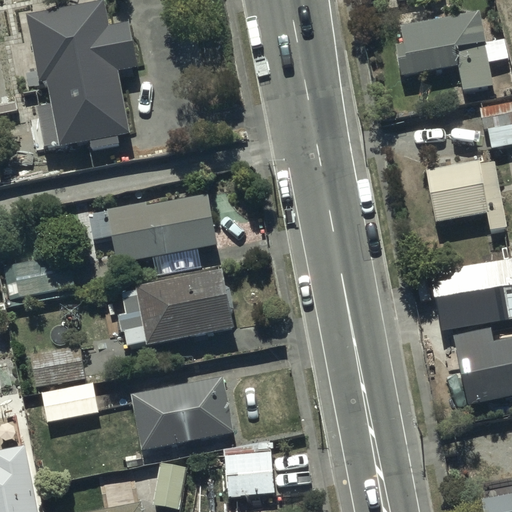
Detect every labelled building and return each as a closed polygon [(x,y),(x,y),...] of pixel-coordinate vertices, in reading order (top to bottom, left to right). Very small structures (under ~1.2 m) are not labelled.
[(107,8),(30,22),(42,89),(50,87),(54,110),(40,113),(48,153),(61,151),(62,154),(96,148),(97,155),(123,150),(121,141),(134,139),(123,78),(141,74),(132,29),(111,33),(107,8)] [(406,52),(397,54),(403,83),(462,69),(468,96),(499,89),(482,18),(403,36),(406,52)] [(25,23),(0,28),(0,65),(16,62),(13,49),(30,45),(25,23)] [(490,134),(494,154),(511,150),(511,104),(489,109),(492,123),(486,124),(488,134),(490,134)] [(483,169),(429,179),(439,229),(492,219),(495,236),(511,233),(498,166),(483,169)] [(111,213),(121,269),(221,250),(212,200),(147,212),(146,207),(111,213)] [(69,260),(16,270),(20,287),(8,289),(10,305),(75,293),(69,260)] [(511,266),(438,279),(447,335),(511,324),(511,266)] [(226,277),(140,294),(125,297),(130,320),(122,321),(128,352),(149,348),(150,352),(237,335),(226,277)] [(494,336),(457,343),(471,413),(511,404),(511,344),(497,347),(494,336)] [(54,395),(88,390),(82,351),(31,359),(36,393),(53,390),(54,395)] [(225,383),(134,403),(146,457),(237,438),(225,383)] [(88,390),(54,395),(45,397),(49,426),(102,418),(97,388),(88,390)] [(0,511),(38,511),(26,451),(0,455),(0,511)] [(228,461),(231,501),(279,498),(276,457),(228,461)] [(180,511),(188,472),(163,468),(156,509),(170,511),(180,511)] [(142,511),(140,499),(77,511),(142,511)]
